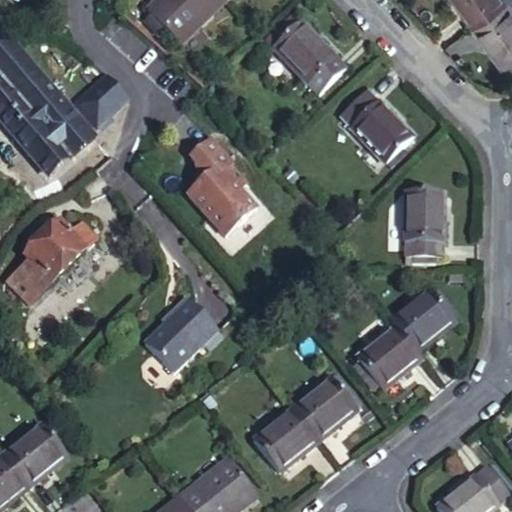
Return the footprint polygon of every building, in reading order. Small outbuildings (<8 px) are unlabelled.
[(183,46),(229,3),(226,0),(166,0),(152,14),(183,46)] [(450,0),(474,31),(509,4),(506,0),(450,0)] [(474,31),(504,70),(511,63),(511,7),(509,4),(474,31)] [(321,100),(350,72),(306,26),(276,54),(321,100)] [(0,120),(47,177),(93,139),(45,83),(12,44),(0,45),(0,120)] [(111,83),(78,110),(98,134),(131,107),(111,83)] [(382,167),(414,139),(372,96),(342,124),(382,167)] [(240,171),(219,144),(197,162),(202,168),(214,182),(206,189),(192,200),(229,245),(262,217),(246,197),(253,192),(237,173),(240,171)] [(214,182),(202,168),(202,185),(206,189),(214,182)] [(405,261),(446,262),(448,190),(408,190),(405,261)] [(37,305),(97,240),(81,226),(71,237),(61,228),(32,261),(34,263),(16,285),(37,305)] [(427,291),(389,321),(393,326),(416,353),(453,324),(427,291)] [(191,307),(146,350),(174,380),(220,338),(191,307)] [(420,359),(416,353),(393,326),(354,359),(380,391),(420,359)] [(317,442),(352,414),(326,382),(291,409),(317,442)] [(275,475),(317,442),(291,409),(248,443),(275,475)] [(36,499),(75,468),(51,437),(12,469),(36,499)] [(236,511),(254,497),(225,460),(179,496),(191,511),(236,511)] [(437,508),(440,511),(491,511),(511,495),(511,493),(488,467),(437,508)] [(0,511),(20,511),(36,499),(12,469),(0,477),(0,511)] [(191,511),(179,496),(158,511),(191,511)]
